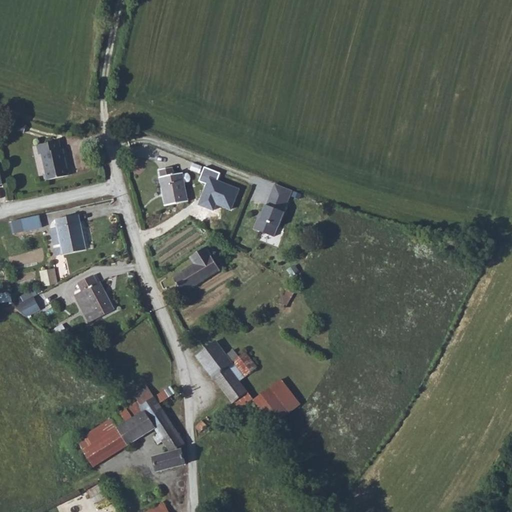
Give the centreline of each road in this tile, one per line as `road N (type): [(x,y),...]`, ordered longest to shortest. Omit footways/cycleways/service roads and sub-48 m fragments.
road 1 (residential): [(194,511),(183,369),(121,188)]
road 2 (track): [(105,128),(105,75),(120,0)]
road 3 (residential): [(121,188),(0,213)]
